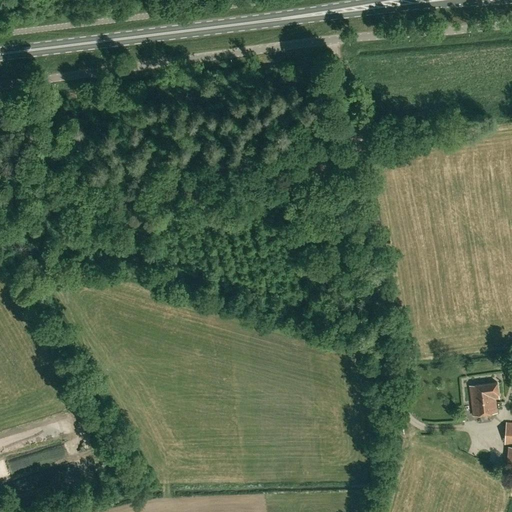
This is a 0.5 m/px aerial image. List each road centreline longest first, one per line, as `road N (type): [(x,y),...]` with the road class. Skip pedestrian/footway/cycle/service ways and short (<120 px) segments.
road 1 (unclassified): [(0,85),(511,24)]
road 2 (track): [(465,428),(432,430),(404,410),(332,40)]
road 3 (primary): [(0,54),(278,19)]
road 4 (primary): [(278,19),(486,0)]
